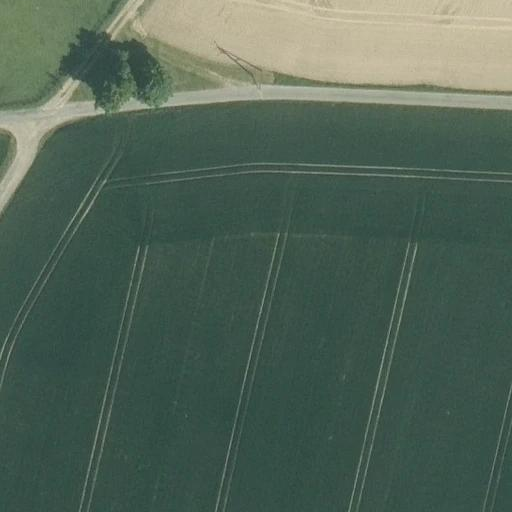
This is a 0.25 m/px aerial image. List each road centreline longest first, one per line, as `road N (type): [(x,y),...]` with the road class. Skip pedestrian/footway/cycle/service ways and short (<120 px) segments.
road 1 (unclassified): [(0,120),(259,92),(511,103)]
road 2 (track): [(0,201),(46,116),(137,0)]
